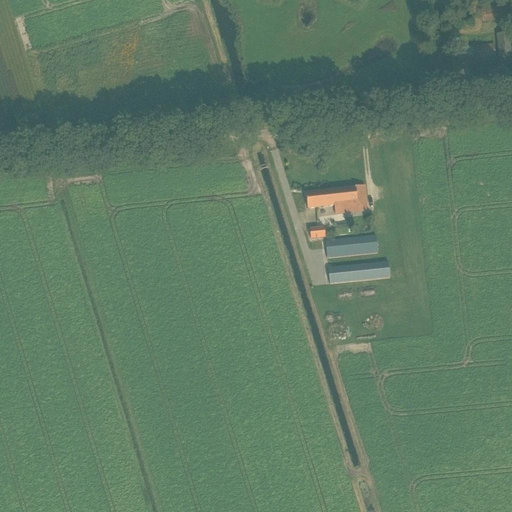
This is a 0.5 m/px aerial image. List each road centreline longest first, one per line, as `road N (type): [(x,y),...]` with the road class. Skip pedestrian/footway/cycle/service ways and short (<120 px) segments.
road 1 (unclassified): [(259,133),(511,106)]
road 2 (track): [(0,169),(247,135)]
